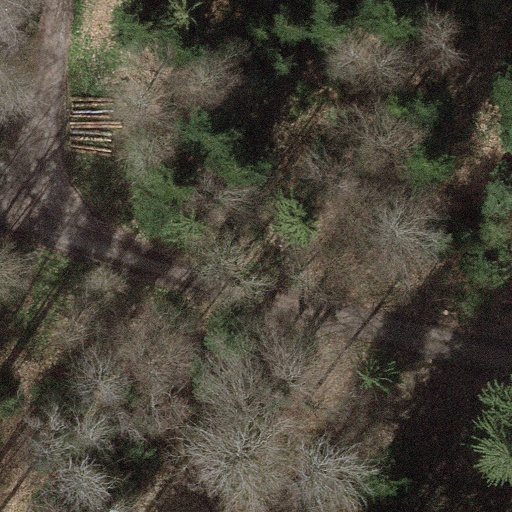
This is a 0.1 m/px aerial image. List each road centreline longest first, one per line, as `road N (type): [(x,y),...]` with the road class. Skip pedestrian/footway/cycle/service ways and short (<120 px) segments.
road 1 (track): [(511,350),(0,204)]
road 2 (track): [(26,211),(53,0)]
